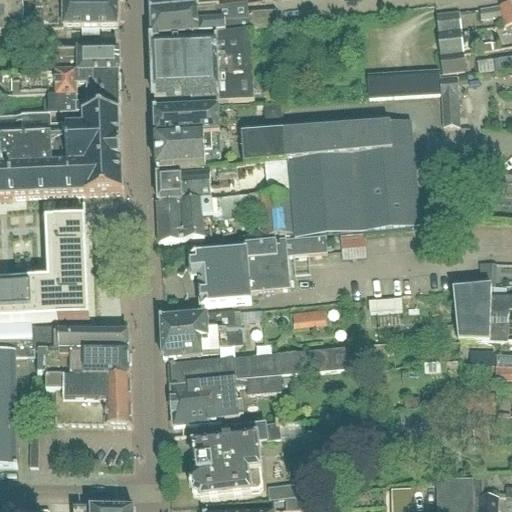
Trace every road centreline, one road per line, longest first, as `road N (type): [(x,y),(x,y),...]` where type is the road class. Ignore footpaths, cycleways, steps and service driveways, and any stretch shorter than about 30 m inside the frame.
road 1 (residential): [(152,496),(136,0)]
road 2 (unknown): [(511,262),(321,272)]
road 3 (tertiary): [(152,496),(0,493)]
